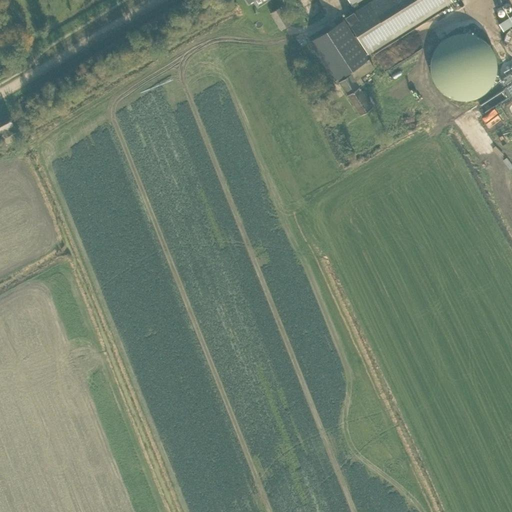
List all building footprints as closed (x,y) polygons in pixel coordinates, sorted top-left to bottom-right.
[(347,0),(352,6),(357,13),(346,19),(363,46),(368,54),(391,40),(451,2),(450,0),(347,0)] [(271,13),(281,30),(291,24),(281,7),(271,13)] [(498,24),(503,31),(511,25),(511,11),(511,10),(501,17),(504,21),(498,24)] [(363,81),(360,77),(374,68),(344,20),(310,42),(337,83),(339,82),(360,115),(373,107),(358,85),(363,81)] [(503,41),(503,42),(504,44),(504,45),(504,47),(505,48),(505,50),(506,51),(507,52),(508,54),(509,55),(511,55),(511,56),(511,28),(511,29),(509,30),(508,31),(507,32),(506,34),(505,35),(505,36),(504,38),(504,39),(503,41)] [(495,56),(494,52),(492,48),(489,45),(486,41),(483,39),(480,37),(474,35),(470,34),(467,33),(460,33),(456,34),(453,35),(450,36),(446,38),(443,41),(440,43),(438,45),(437,47),(435,50),(434,51),(433,53),(432,57),(431,60),(431,64),(431,67),(431,69),(432,72),(432,75),(434,78),(435,81),(437,84),(439,87),(443,90),(446,93),(449,95),(451,96),(453,96),(454,97),(457,97),(459,98),(461,98),(466,98),(470,97),(472,97),(475,96),(478,94),(481,93),(484,91),(488,87),(490,84),(493,81),(494,79),(495,76),(496,71),(497,68),(497,64),(496,59),(495,56)] [(511,70),(499,79),(503,84),(511,78),(511,70)] [(0,135),(3,134),(5,137),(17,131),(8,115),(0,118),(0,135)]
